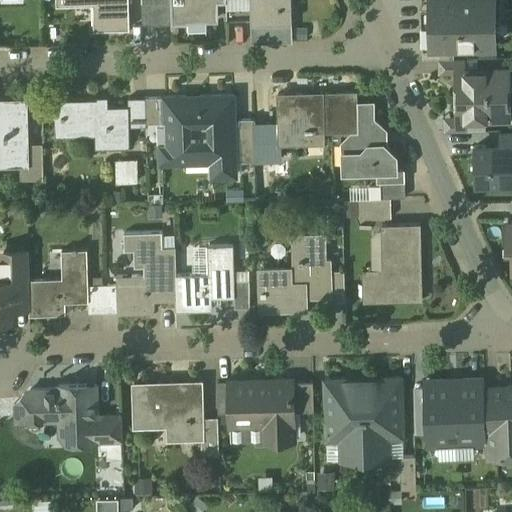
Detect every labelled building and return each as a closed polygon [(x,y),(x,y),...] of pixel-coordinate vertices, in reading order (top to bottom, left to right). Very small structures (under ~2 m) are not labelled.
[(56,0),(56,6),(93,5),(94,30),(130,29),(128,0),(56,0)] [(170,0),(170,2),(171,25),(187,24),(188,24),(187,20),(206,20),(216,20),(215,3),(227,3),(227,9),(251,8),(250,0),(170,0)] [(250,0),(251,8),(251,24),(263,23),(292,23),(291,0),(250,0)] [(494,0),(433,0),(433,10),(431,10),(431,45),(453,45),(469,45),(495,44),(494,0)] [(170,2),(156,3),(157,25),(171,25),(170,2)] [(156,3),(142,3),(142,26),(157,25),(156,3)] [(206,20),(187,20),(188,24),(187,24),(187,31),(206,31),(206,20)] [(292,23),(263,23),(264,37),(252,38),(251,24),(251,44),(292,42),(292,23)] [(264,37),(263,23),(251,24),(252,38),(264,37)] [(453,59),(453,45),(431,45),(423,45),(423,59),(453,59)] [(465,71),(465,59),(438,60),(439,74),(457,74),(457,71),(465,71)] [(465,71),(457,71),(457,74),(457,75),(457,95),(508,94),(507,70),(465,71)] [(356,92),(278,94),(278,124),(279,144),(281,144),(283,144),(305,143),(305,132),(353,131),(357,131),(356,104),(356,92)] [(508,94),(457,95),(458,118),(458,120),(466,120),(508,119),(508,94)] [(233,95),(199,96),(199,156),(211,156),(212,177),(235,176),(233,95)] [(199,156),(199,96),(164,97),(165,146),(158,146),(159,164),(186,164),(186,156),(199,156)] [(145,98),(128,98),(128,106),(129,106),(129,127),(146,126),(146,123),(145,98)] [(160,123),(159,98),(145,98),(146,123),(160,123)] [(96,99),(52,100),(52,119),(61,118),(61,129),(94,129),(95,149),(130,148),(129,127),(129,106),(128,106),(97,107),(96,99)] [(26,101),(0,101),(0,165),(20,165),(27,165),(27,145),(26,101)] [(372,103),(356,104),(357,131),(353,131),(353,133),(343,143),(344,172),(396,170),(395,156),(384,145),(384,129),(372,119),(372,103)] [(458,120),(458,118),(444,118),(444,132),(467,132),(466,120),(458,120)] [(253,119),(239,120),(240,163),(255,162),(255,159),(253,119)] [(279,144),(278,124),(255,125),(255,120),(253,119),(255,159),(281,159),(281,144),(279,144)] [(511,130),(500,131),(501,147),(511,146),(511,130)] [(43,180),(42,144),(27,145),(27,165),(20,165),(20,181),(43,180)] [(511,146),(501,147),(475,147),(476,184),(511,183),(511,146)] [(117,181),(140,182),(140,157),(117,156),(117,181)] [(281,159),(255,159),(255,162),(255,175),(282,174),(281,159)] [(405,182),(381,183),(381,199),(390,199),(405,198),(405,182)] [(381,199),(359,200),(359,219),(391,219),(390,199),(381,199)] [(419,225),(382,226),(383,279),(363,279),(364,301),(421,300),(419,225)] [(323,236),(299,236),(300,260),(291,269),(260,270),(261,309),(305,308),(304,296),(328,295),(330,295),(330,271),(330,261),(324,261),(323,236)] [(233,245),(208,246),(208,274),(175,275),(176,299),(176,311),(212,310),(211,298),(234,298),(234,281),(233,245)] [(174,247),(150,248),(151,276),(117,277),(117,285),(117,312),(117,313),(154,312),(153,300),(176,299),(175,275),(174,247)] [(62,278),(29,280),(29,304),(30,316),(65,314),(65,302),(88,302),(88,285),(87,250),(76,250),(76,248),(72,248),(72,250),(62,250),(62,278)] [(28,252),(4,252),(4,280),(0,280),(0,316),(8,316),(7,304),(29,304),(29,280),(28,252)] [(344,270),(330,271),(330,295),(328,295),(328,303),(345,303),(344,270)] [(249,280),(234,281),(234,298),(235,309),(249,308),(249,280)] [(102,285),(88,285),(88,302),(88,313),(103,313),(102,285)] [(117,285),(102,285),(103,313),(117,312),(117,285)] [(401,377),(363,378),(365,458),(385,457),(385,433),(403,433),(401,377)] [(363,378),(325,379),(327,435),(345,435),(345,459),(365,458),(363,378)] [(462,380),(462,384),(444,384),(444,381),(425,381),(428,445),(438,444),(439,460),(474,459),(473,443),(485,443),(483,387),(484,387),(484,379),(462,380)] [(293,380),(259,381),(259,385),(231,386),(229,386),(230,424),(267,423),(268,441),(294,440),(293,412),(293,382),(293,380)] [(313,381),(293,382),(293,412),(314,411),(313,381)] [(230,382),(217,382),(218,418),(218,425),(230,424),(229,386),(231,386),(230,382)] [(173,384),(134,385),(134,427),(170,426),(170,440),(201,439),(202,439),(202,418),(201,383),(199,383),(199,384),(173,385),(173,384)] [(511,385),(484,387),(483,387),(485,443),(486,456),(511,454),(511,385)] [(86,386),(58,386),(58,390),(30,390),(16,405),(16,422),(28,421),(28,422),(30,426),(31,427),(36,429),(40,427),(42,426),(43,422),(43,421),(59,421),(60,436),(67,443),(97,442),(97,417),(96,396),(93,396),(86,389),(86,386)] [(122,416),(97,417),(98,441),(122,441),(122,416)] [(218,418),(202,418),(202,439),(201,439),(201,456),(219,456),(218,425),(218,418)] [(416,489),(415,455),(400,456),(401,489),(416,489)] [(116,511),(116,501),(98,502),(98,511),(116,511)]
